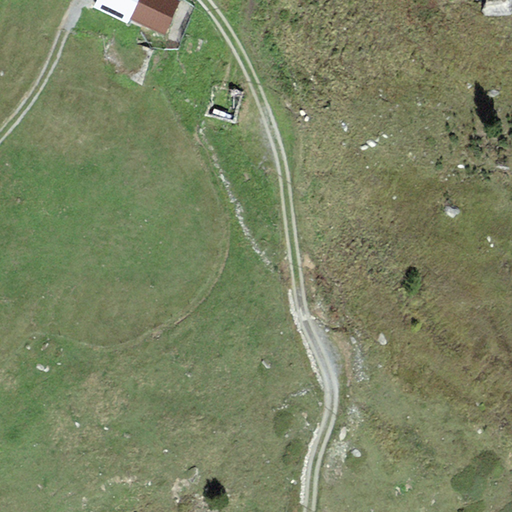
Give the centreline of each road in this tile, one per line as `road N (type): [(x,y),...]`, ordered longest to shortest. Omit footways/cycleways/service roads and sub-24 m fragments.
road 1 (track): [(204,0),(252,73),(282,166),(304,315),(331,386),(307,511)]
road 2 (track): [(79,0),(56,52),(0,136)]
